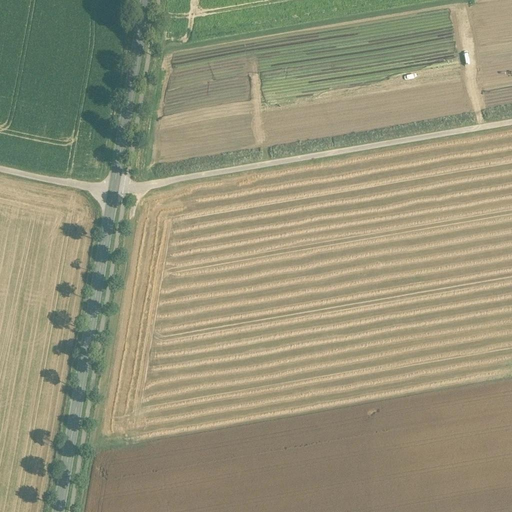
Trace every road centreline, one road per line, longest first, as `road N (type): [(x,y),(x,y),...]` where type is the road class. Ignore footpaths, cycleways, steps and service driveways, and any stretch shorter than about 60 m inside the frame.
road 1 (secondary): [(54,511),(143,0)]
road 2 (track): [(124,187),(511,123)]
road 3 (track): [(135,185),(83,511)]
road 4 (track): [(0,169),(124,187)]
